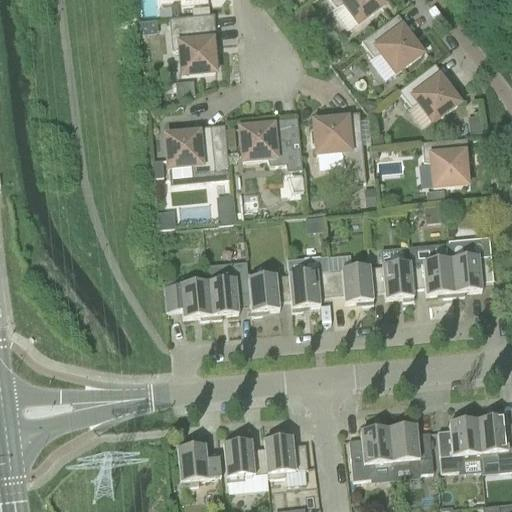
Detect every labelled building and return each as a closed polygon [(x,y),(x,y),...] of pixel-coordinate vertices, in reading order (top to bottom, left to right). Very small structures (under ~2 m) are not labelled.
[(376,0),(324,0),(335,13),(342,10),(356,29),(383,9),(376,0)] [(153,6),(138,7),(139,37),(154,37),(153,6)] [(215,51),(212,19),(167,23),(170,56),(178,57),(180,81),(214,78),(211,51),(215,51)] [(372,63),(379,59),(393,79),(420,59),(404,37),(408,35),(396,19),(360,47),(372,63)] [(445,85),(433,69),(397,96),(409,112),(416,109),(431,128),(458,108),(442,87),(445,85)] [(174,88),(176,107),(192,101),(192,86),(174,88)] [(158,103),(148,106),(151,114),(161,111),(158,103)] [(366,105),(360,109),(367,118),(377,111),(373,106),(366,105)] [(364,188),(363,176),(357,118),(338,120),(338,124),(312,126),(313,135),(309,136),(310,150),(314,150),(315,160),(340,157),(349,190),(364,188)] [(295,124),(283,125),(264,127),(264,131),(238,133),(241,167),(266,164),(268,172),(284,170),(287,177),(300,176),(295,124)] [(222,131),(209,132),(190,134),(190,138),(164,140),(169,191),(227,185),(222,131)] [(232,134),(223,135),(225,153),(234,153),(232,134)] [(379,139),(369,140),(370,151),(380,150),(379,139)] [(467,163),(465,144),(420,148),(422,168),(430,169),(432,193),(465,190),(463,164),(467,163)] [(288,184),(291,195),(302,194),(301,183),(288,184)] [(373,193),(364,193),(365,208),(374,207),(373,193)] [(442,207),(442,196),(425,198),(426,209),(442,207)] [(444,227),(443,211),(422,213),(424,229),(444,227)] [(155,218),(156,235),(174,233),(172,217),(155,218)] [(487,243),(447,246),(448,261),(452,302),(463,301),(463,297),(480,296),(479,288),(491,287),(487,243)] [(381,272),(368,273),(371,298),(382,297),(383,305),(400,303),(401,307),(412,306),(411,294),(409,270),(408,265),(403,265),(402,254),(379,256),(381,272)] [(452,302),(448,261),(431,262),(431,267),(421,268),(421,269),(409,270),(411,294),(423,293),(424,301),(441,299),(441,303),(452,302)] [(326,262),(285,265),(286,275),(287,281),(289,306),(290,317),(301,316),(301,313),(318,311),(318,303),(330,302),(327,277),(326,268),(326,262)] [(244,267),(205,271),(206,283),(210,325),(220,324),(220,320),(237,319),(236,311),(248,310),(246,279),(244,267)] [(350,274),(327,277),(330,302),(342,301),(343,309),(360,307),(360,311),(372,310),(371,298),(368,273),(368,268),(350,269),(350,274)] [(289,306),(287,281),(275,282),(275,281),(264,282),(264,278),(246,279),(248,310),(249,321),(261,320),(261,316),(278,315),(277,307),(289,306)] [(206,283),(188,285),(184,282),(180,283),(177,286),(161,287),(164,318),(180,316),(181,324),(198,322),(199,326),(210,325),(206,283)] [(486,421),(475,422),(479,464),(495,462),(496,469),(511,467),(511,430),(504,431),(503,423),(486,425),(486,421)] [(479,464),(475,422),(464,423),(464,427),(447,428),(448,436),(436,437),(439,478),(457,476),(461,469),(461,465),(479,464)] [(431,478),(430,463),(428,438),(415,439),(415,431),(397,433),(397,430),(386,431),(390,472),(408,470),(418,480),(431,478)] [(390,472),(386,431),(375,432),(376,435),(358,437),(359,445),(347,446),(349,471),(351,486),(369,485),(373,478),(373,474),(390,472)] [(273,441),(262,442),(262,446),(263,454),(265,479),(266,484),(284,483),(284,491),(304,489),(303,475),(306,475),(304,451),(303,450),(291,451),(291,443),(273,445),(273,441)] [(265,479),(263,454),(251,455),(250,447),(233,449),(232,445),(221,446),(225,488),(243,486),(243,482),(265,479)] [(197,486),(219,483),(217,458),(205,459),(204,451),(187,453),(186,450),(175,451),(179,492),(197,491),(197,486)]
